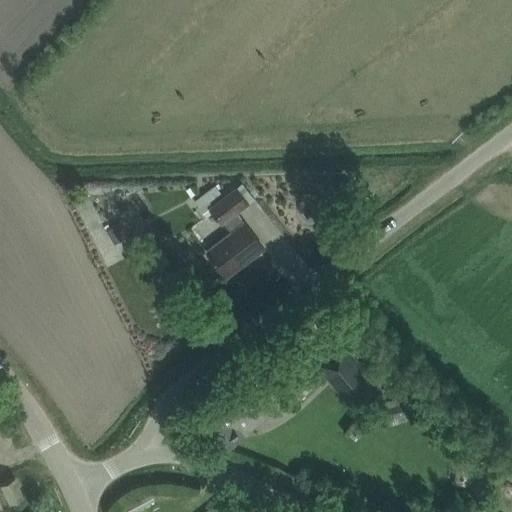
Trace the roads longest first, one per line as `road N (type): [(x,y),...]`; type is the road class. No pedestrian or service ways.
road 1 (unclassified): [(150,453),(159,418),(182,387),(511,120)]
road 2 (unclassified): [(309,511),(188,457),(150,453)]
road 3 (tertiary): [(74,491),(0,372)]
